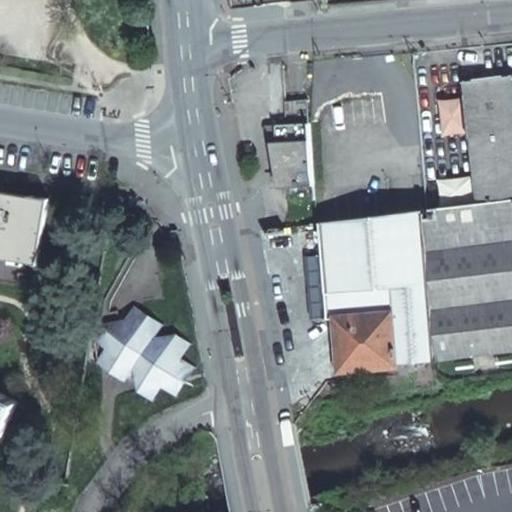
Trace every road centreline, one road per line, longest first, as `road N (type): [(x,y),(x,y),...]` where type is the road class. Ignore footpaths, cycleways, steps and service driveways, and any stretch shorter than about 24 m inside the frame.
road 1 (tertiary): [(190,47),(511,15)]
road 2 (secondary): [(252,402),(203,137)]
road 3 (residential): [(91,511),(159,427),(252,402)]
road 4 (residential): [(203,137),(77,137),(0,125)]
